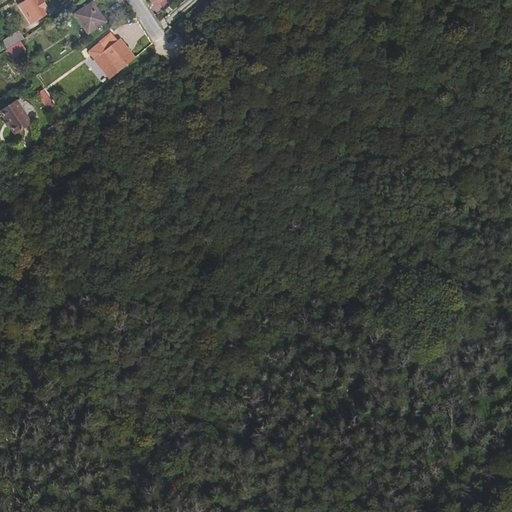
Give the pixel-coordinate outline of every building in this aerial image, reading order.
[(26,0),(24,1),(35,19),(43,15),(39,9),(35,3),(33,0),(26,0)] [(35,19),(24,1),(18,6),(29,23),(35,19)] [(103,24),(91,4),(73,15),(86,35),(103,24)] [(0,44),(4,50),(22,39),(17,31),(0,41),(0,44)] [(108,81),(132,61),(127,55),(125,57),(108,37),(95,47),(102,55),(92,64),(108,81)] [(117,43),(114,44),(125,57),(127,55),(117,43)] [(41,92),(35,96),(39,103),(45,98),(41,92)] [(45,98),(39,103),(46,113),(52,108),(45,98)] [(30,125),(14,102),(0,111),(0,116),(13,136),(30,125)]
